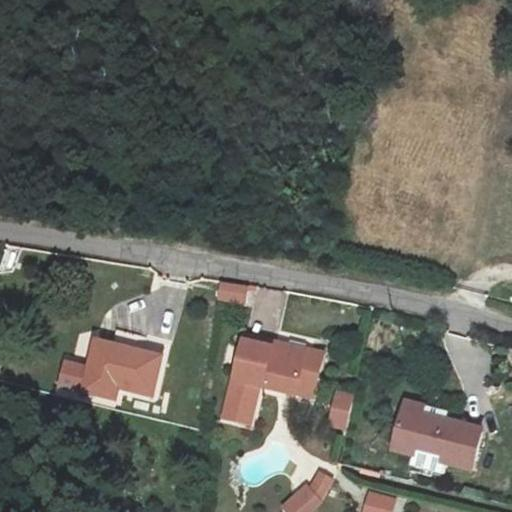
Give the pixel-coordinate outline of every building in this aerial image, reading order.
[(221,282),(217,300),(244,305),(247,287),(221,282)] [(324,355),(246,337),(226,420),(255,427),(264,390),(313,401),(324,355)] [(95,339),(88,367),(64,361),(60,381),(84,386),(83,390),(114,397),(117,385),(152,393),(160,359),(140,354),(141,349),(95,339)] [(339,395),(332,426),(349,430),(355,399),(339,395)] [(407,404),(394,452),(415,457),(417,449),(445,457),(443,465),(474,473),(484,432),(425,416),(427,409),(407,404)] [(321,475),(311,492),(321,503),(333,482),(321,475)] [(309,489),(287,509),(289,511),(312,511),(322,504),(321,503),(311,492),(309,489)] [(394,511),(397,503),(374,496),(369,511),(394,511)]
